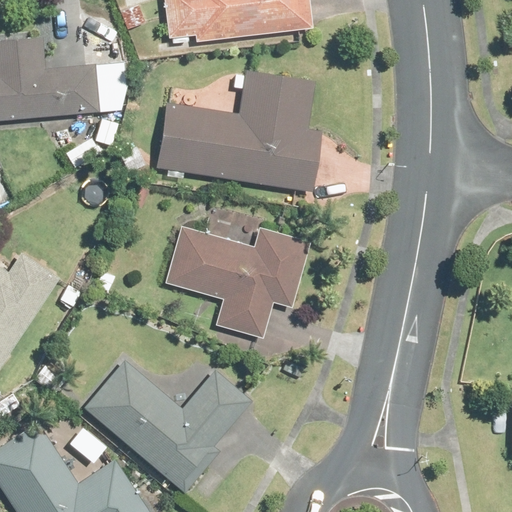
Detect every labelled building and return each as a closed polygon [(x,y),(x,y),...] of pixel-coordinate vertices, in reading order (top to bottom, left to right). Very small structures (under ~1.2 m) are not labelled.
[(159,0),(164,37),(191,33),(192,41),(305,27),(302,0),(159,0)] [(0,120),(94,111),(90,62),(39,67),(36,36),(0,39),(0,120)] [(159,100),(148,166),(305,192),(316,131),(301,129),(309,81),(238,69),(231,112),(159,100)] [(216,300),(209,324),(258,339),(268,302),(285,307),(303,244),(256,230),(250,248),(177,227),(161,283),(216,300)] [(0,354),(50,279),(15,257),(4,274),(0,271),(0,354)] [(118,357),(76,408),(177,493),(212,452),(206,447),(246,400),(208,369),(177,406),(118,357)] [(31,426),(0,446),(0,491),(14,511),(141,511),(108,462),(72,487),(31,426)]
